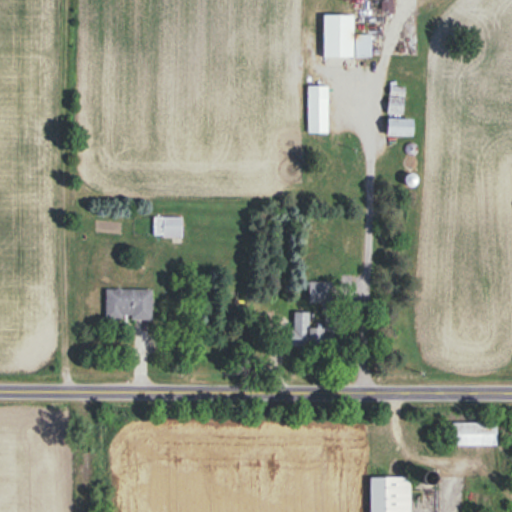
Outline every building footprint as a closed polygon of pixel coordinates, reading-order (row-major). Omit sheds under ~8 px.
[(355,14),(324,15),(324,58),(371,58),(371,34),(355,34),(355,14)] [(307,133),(328,133),(328,85),(307,85),(307,133)] [(415,119),(387,119),(387,136),(415,136),(415,119)] [(154,237),(182,237),(182,216),(154,216),(154,237)] [(357,240),(344,240),(344,263),(357,263),(357,240)] [(335,281),(308,281),(308,303),(321,303),(321,328),(309,328),(309,312),(293,312),(293,347),(336,346),(335,281)] [(152,319),(152,289),(105,289),(105,319),(152,319)] [(497,446),(497,423),(451,423),(451,446),(497,446)] [(410,511),(410,478),(372,479),(372,511),(410,511)]
